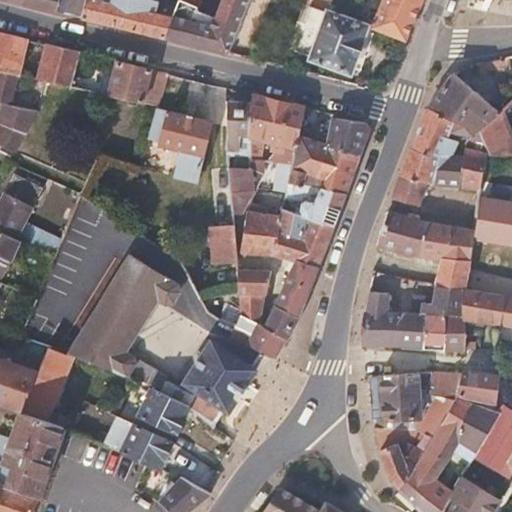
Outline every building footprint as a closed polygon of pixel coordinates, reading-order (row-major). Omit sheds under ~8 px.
[(59,13),(61,0),(13,0),(12,2),(59,13)] [(88,0),(67,0),(64,14),(85,19),(88,0)] [(176,17),(158,13),(161,2),(157,1),(155,0),(88,0),(85,19),(166,39),(176,17)] [(251,0),(224,0),(214,27),(196,21),(204,0),(182,0),(179,9),(176,17),(166,39),(187,44),(230,55),(251,0)] [(425,0),(387,0),(378,21),(375,28),(408,41),(425,0)] [(368,29),(332,15),(331,17),(313,10),(298,49),(316,56),(315,58),(353,71),(368,29)] [(0,68),(23,74),(31,41),(0,33),(0,68)] [(73,87),(82,55),(51,46),(42,79),(73,87)] [(510,67),(508,59),(480,65),(481,73),(510,67)] [(147,104),(155,73),(119,64),(111,96),(147,104)] [(23,74),(0,68),(0,103),(4,105),(0,115),(0,123),(2,124),(31,134),(41,112),(15,106),(23,74)] [(160,107),(169,76),(155,73),(147,104),(160,107)] [(483,132),(503,115),(455,74),(432,105),(431,107),(483,132)] [(302,134),(308,108),(257,96),(255,96),(255,102),(252,139),(274,144),(298,151),(302,134)] [(252,139),(255,102),(228,101),(230,152),(242,152),(244,138),(252,139)] [(483,132),(431,107),(413,148),(444,160),(451,139),(453,133),(477,137),(483,132)] [(213,120),(171,110),(161,146),(181,150),(177,177),(197,181),(213,120)] [(511,154),(511,124),(508,113),(504,114),(503,115),(483,132),(491,155),(511,154)] [(327,134),(331,135),(336,120),(328,119),(327,134)] [(337,119),(336,120),(331,135),(329,143),(331,146),(362,157),(373,129),(368,123),(337,119)] [(0,142),(22,152),(31,134),(2,124),(0,128),(0,142)] [(321,172),(331,146),(329,143),(302,134),(298,151),(296,158),(295,163),(294,166),(321,172)] [(457,154),(461,143),(451,139),(444,160),(436,185),(463,187),(467,155),(457,154)] [(296,158),(298,151),(274,144),(273,153),(296,158)] [(348,195),(362,157),(331,146),(321,172),(294,166),(291,182),(305,184),(309,175),(326,181),(323,188),(348,195)] [(436,185),(444,160),(413,148),(404,173),(395,198),(423,207),(431,185),(436,185)] [(487,183),(491,155),(468,149),(467,155),(463,187),(482,190),(472,228),(430,223),(424,257),(433,258),(473,261),(484,194),(487,183)] [(287,198),(291,182),(272,178),(274,161),(261,160),(261,167),(252,167),(251,170),(231,170),(235,214),(244,214),(253,194),(261,195),(287,198)] [(348,195),(323,188),(317,203),(310,201),(307,202),(304,205),(304,208),(305,215),(336,226),(348,195)] [(0,229),(20,240),(30,221),(37,208),(6,191),(0,203),(0,229)] [(277,254),(287,225),(281,223),(287,198),(261,195),(251,211),(244,252),(277,254)] [(301,229),(305,215),(296,212),(299,202),(287,198),(281,223),(287,225),(301,229)] [(424,257),(430,223),(391,211),(380,247),(402,252),(424,257)] [(299,260),(320,268),(336,226),(305,215),(301,229),(287,225),(277,254),(299,260)] [(239,263),(236,225),(211,227),(215,265),(239,263)] [(14,263),(24,241),(20,240),(0,229),(0,280),(0,281),(14,263)] [(170,377),(127,352),(160,298),(168,302),(175,300),(180,292),(179,285),(132,257),(73,353),(154,386),(162,389),(167,382),(170,377)] [(471,271),(473,261),(433,258),(432,263),(443,265),(471,271)] [(301,318),(320,268),(299,260),(278,306),(301,318)] [(468,290),(471,271),(443,265),(440,284),(468,290)] [(269,294),(272,270),(240,270),(242,294),(265,294),(269,294)] [(466,316),(469,290),(468,290),(440,284),(438,303),(425,302),(424,312),(404,311),(391,311),(392,295),(371,292),(369,313),(367,313),(366,346),(401,347),(426,348),(429,314),(447,315),(466,316)] [(501,325),(506,296),(469,290),(466,316),(465,321),(468,321),(501,325)] [(288,339),(268,329),(261,324),(265,294),(242,294),(232,294),(232,305),(245,305),(245,308),(237,327),(236,326),(231,337),(248,347),(250,344),(266,353),(278,359),(288,339)] [(301,318),(278,306),(268,329),(288,339),(290,340),(301,318)] [(445,349),(447,315),(429,314),(426,348),(445,349)] [(465,321),(466,316),(447,315),(445,349),(468,349),(468,329),(468,321),(465,321)] [(482,350),(482,330),(468,329),(468,349),(482,350)] [(232,411),(258,370),(257,369),(214,342),(188,383),(229,408),(232,411)] [(49,421),(76,356),(50,347),(38,376),(23,412),(49,421)] [(0,361),(0,412),(21,421),(38,376),(0,361)] [(459,400),(464,374),(434,372),(431,394),(459,400)] [(498,403),(500,376),(465,372),(464,374),(459,400),(496,407),(498,403)] [(423,418),(420,373),(382,375),(383,397),(384,420),(423,418)] [(180,431),(191,407),(197,394),(184,389),(167,382),(162,389),(154,386),(142,415),(180,431)] [(229,408),(188,383),(184,389),(197,394),(191,407),(215,426),(229,408)] [(440,479),(457,452),(462,444),(480,454),(505,412),(496,407),(459,400),(448,417),(434,439),(403,490),(426,511),(444,511),(458,490),(440,479)] [(507,409),(498,403),(496,407),(505,412),(507,409)] [(434,439),(448,417),(434,407),(419,430),(427,434),(434,439)] [(511,408),(508,407),(507,409),(505,412),(480,454),(478,457),(509,474),(511,468),(511,408)] [(42,498),(66,427),(49,421),(23,412),(21,421),(3,463),(14,468),(9,485),(42,498)] [(164,468),(180,431),(142,415),(125,452),(135,456),(150,462),(164,468)] [(387,449),(383,450),(395,483),(403,490),(434,439),(427,434),(419,447),(406,441),(402,442),(397,430),(386,430),(387,449)] [(480,454),(462,444),(457,452),(474,463),(478,457),(480,454)] [(171,511),(189,511),(212,493),(209,492),(183,476),(160,501),(171,511)] [(496,511),(503,501),(465,479),(458,490),(444,511),(496,511)] [(0,511),(36,511),(42,498),(9,485),(0,482),(0,511)] [(335,511),(326,506),(322,511),(316,511),(281,491),(266,511),(335,511)]
